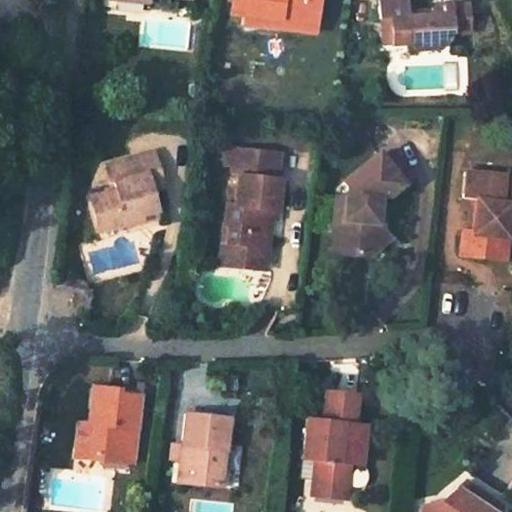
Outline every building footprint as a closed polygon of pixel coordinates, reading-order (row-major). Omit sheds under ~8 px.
[(242,0),(242,12),(256,13),(256,20),(291,25),(290,33),(328,38),(332,0),(242,0)] [(424,0),(396,0),(394,22),(406,23),(403,50),(422,52),(426,60),(453,62),(456,60),(460,56),(461,54),(462,43),(486,46),(490,19),(450,13),(448,29),(421,26),(423,11),(424,0)] [(450,13),(423,11),(421,26),(448,29),(450,13)] [(255,29),(290,33),(291,25),(256,20),(255,29)] [(85,195),(92,232),(118,227),(118,224),(132,222),(131,216),(148,213),(143,180),(152,178),(148,152),(102,162),(105,181),(106,191),(85,195)] [(231,183),(229,200),(221,199),(218,229),(225,230),(223,246),(241,247),(239,262),(262,265),(265,240),(267,216),(274,217),(278,183),(271,183),(272,160),(220,155),(219,171),(228,172),(227,182),(231,183)] [(102,162),(92,165),(95,183),(105,181),(102,162)] [(402,193),(377,163),(341,191),(347,198),(346,208),(341,241),(335,240),(332,261),(368,263),(369,251),(383,238),(373,231),(375,208),(383,208),(384,205),(402,193)] [(506,185),(468,181),(464,217),(475,219),(471,242),(482,242),(479,265),(507,268),(511,232),(511,231),(511,193),(505,193),(506,185)] [(346,208),(335,206),(331,240),(335,240),(341,241),(346,208)] [(119,229),(150,222),(148,213),(131,216),(132,222),(118,224),(118,227),(119,229)] [(272,242),(274,217),(267,216),(265,240),(272,242)] [(218,229),(214,270),(262,276),(262,265),(239,262),(241,247),(223,246),(225,230),(218,229)] [(389,244),(383,238),(369,251),(368,263),(389,244)] [(471,242),(465,241),(463,262),(479,265),(482,242),(471,242)] [(75,429),(71,465),(95,468),(96,459),(125,463),(134,403),(117,401),(118,395),(92,391),(87,431),(75,429)] [(357,475),(361,435),(350,434),(353,404),(320,400),(317,426),(303,424),(299,466),(298,484),(310,486),(309,493),(343,497),(346,474),(357,475)] [(174,418),(169,490),(211,494),(217,422),(174,418)] [(211,494),(220,495),(223,455),(214,454),(211,494)] [(124,472),(125,463),(96,459),(95,468),(124,472)] [(428,511),(504,511),(468,487),(459,495),(441,509),(428,511)] [(341,510),(343,497),(309,493),(308,506),(341,510)]
